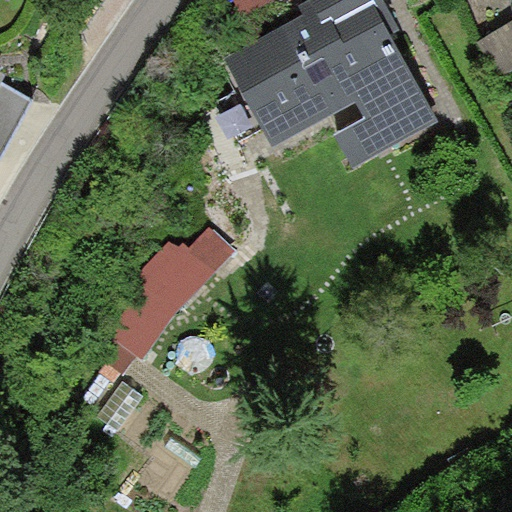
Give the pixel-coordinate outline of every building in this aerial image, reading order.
[(287,0),(300,22),(208,70),(253,154),(316,121),(342,171),(423,128),(375,37),(387,31),(370,0),(287,0)] [(236,0),(248,31),(275,21),(267,0),(236,0)] [(511,24),(471,46),(492,84),(511,72),(511,24)] [(0,135),(22,95),(0,83),(0,135)] [(209,279),(176,248),(134,293),(167,324),(209,279)]
